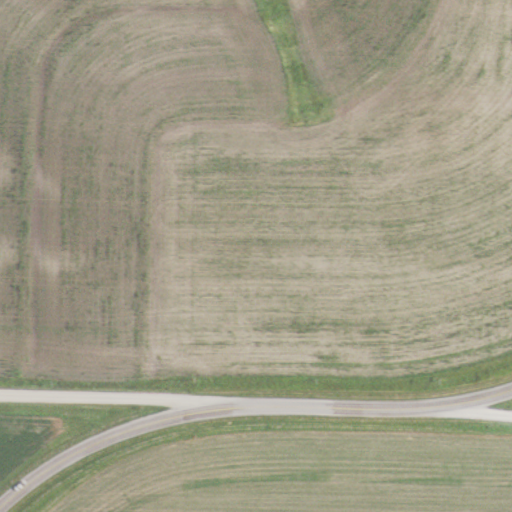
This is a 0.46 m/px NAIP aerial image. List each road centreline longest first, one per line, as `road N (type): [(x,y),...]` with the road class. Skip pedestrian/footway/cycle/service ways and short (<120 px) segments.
road 1 (tertiary): [(0,504),(58,460),(153,420),(273,403),(419,410),(511,389)]
road 2 (residential): [(273,403),(0,393)]
